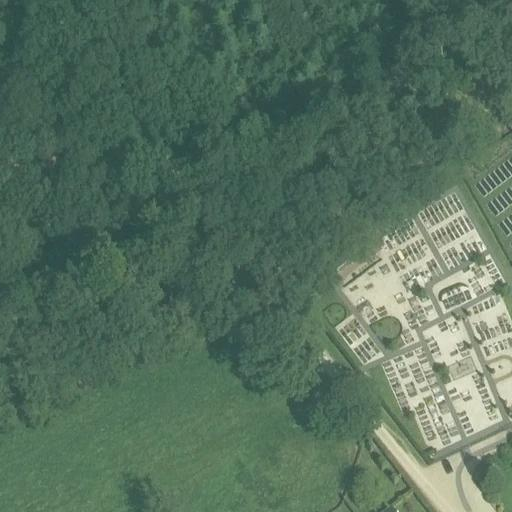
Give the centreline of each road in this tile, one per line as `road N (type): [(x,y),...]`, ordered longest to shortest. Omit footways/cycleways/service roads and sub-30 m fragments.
road 1 (track): [(257,269),(49,0)]
road 2 (track): [(257,269),(511,61)]
road 3 (track): [(444,511),(257,269)]
